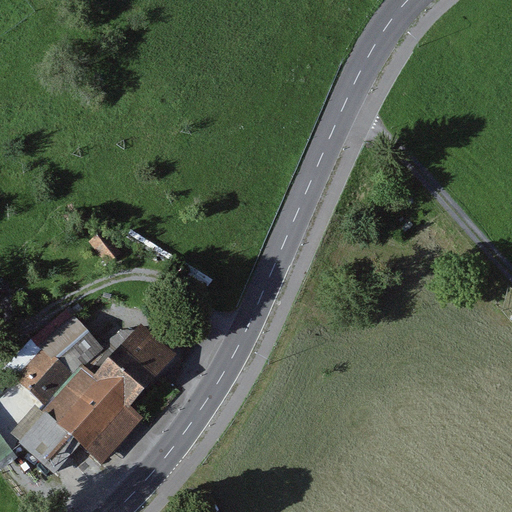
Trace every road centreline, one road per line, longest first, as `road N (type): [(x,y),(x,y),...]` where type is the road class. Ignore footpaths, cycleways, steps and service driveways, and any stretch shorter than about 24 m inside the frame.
road 1 (tertiary): [(405,0),(343,104),(222,381),(114,511)]
road 2 (track): [(343,104),(511,279)]
